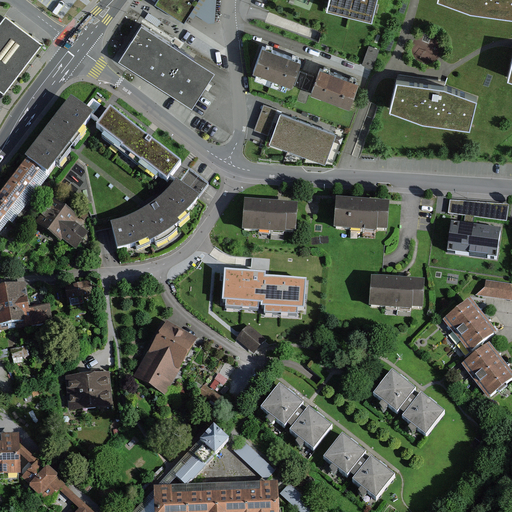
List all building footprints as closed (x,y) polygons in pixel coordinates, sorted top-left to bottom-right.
[(156,0),(156,1),(184,20),(192,10),(215,23),(216,0),(156,0)] [(329,0),(328,6),(372,16),(375,0),(329,0)] [(511,0),(447,0),(469,8),(511,13),(511,0)] [(4,16),(0,22),(0,90),(3,92),(40,43),(4,16)] [(141,22),(118,58),(192,105),(215,69),(141,22)] [(364,63),(373,66),(379,48),(369,45),(364,63)] [(278,53),(262,47),(254,69),(291,82),(298,60),(278,53)] [(339,75),(320,69),(312,91),(350,104),(358,82),(339,75)] [(438,83),(395,78),(388,106),(424,119),(469,125),(475,97),(438,83)] [(91,119),(73,104),(28,160),(0,196),(0,224),(27,189),(42,171),(47,175),(69,148),(91,119)] [(145,138),(110,112),(99,127),(168,180),(180,165),(145,138)] [(294,118),(280,113),(269,144),(325,165),(336,134),(326,130),(311,125),(294,118)] [(176,185),(167,194),(152,207),(136,217),(113,226),(119,250),(148,240),(149,243),(176,225),(175,223),(196,201),(176,185)] [(450,214),(508,221),(509,207),(451,200),(450,214)] [(51,202),(34,226),(58,243),(60,241),(75,251),(86,236),(72,226),(76,220),(51,202)] [(364,205),(338,203),(336,228),(375,230),(375,228),(384,229),(385,206),(364,205)] [(272,207),(247,205),(245,230),(284,233),(284,231),(293,231),(294,208),(272,207)] [(496,260),(500,230),(468,226),(451,224),(447,253),(496,260)] [(260,308),(304,311),(306,281),(263,279),(264,276),(261,275),(223,273),(221,303),(260,305),(260,308)] [(424,281),(371,277),(368,307),(411,311),(411,308),(422,309),(424,281)] [(511,286),(486,282),(485,292),(478,297),(511,301),(511,286)] [(0,329),(43,323),(40,306),(29,307),(26,285),(0,289),(0,329)] [(90,299),(89,285),(69,287),(71,301),(90,299)] [(468,305),(448,322),(468,347),(489,331),(485,327),(482,323),(475,314),(468,305)] [(197,343),(166,325),(137,376),(168,394),(197,343)] [(265,342),(251,330),(240,342),(254,354),(265,342)] [(466,365),(487,393),(509,377),(503,369),(496,360),(494,357),(488,349),(466,365)] [(111,371),(67,376),(71,409),(115,404),(111,371)] [(392,373),(373,397),(397,416),(400,412),(404,416),(402,419),(424,437),(443,414),(421,396),(418,400),(417,399),(414,397),(413,396),(416,392),(392,373)] [(280,387),(261,411),(285,430),(288,426),(292,430),(289,433),(312,451),(331,428),(309,410),(306,414),(304,413),(301,411),(301,410),(303,406),(280,387)] [(208,446),(179,475),(189,485),(233,439),(219,426),(204,442),(208,446)] [(19,435),(0,435),(0,476),(20,476),(19,435)] [(342,437),(323,460),(347,479),(350,476),(354,479),(351,483),(374,501),(393,477),(371,460),(368,463),(367,462),(364,460),(363,459),(366,456),(342,437)] [(240,459),(270,479),(276,470),(261,460),(258,466),(250,461),(255,452),(247,447),(240,459)] [(66,485),(40,461),(24,478),(50,502),(66,485)] [(279,511),(278,482),(153,488),(154,501),(154,511),(279,511)] [(300,511),(308,511),(314,505),(290,484),(281,495),(300,511)] [(154,511),(154,501),(143,511),(154,511)]
